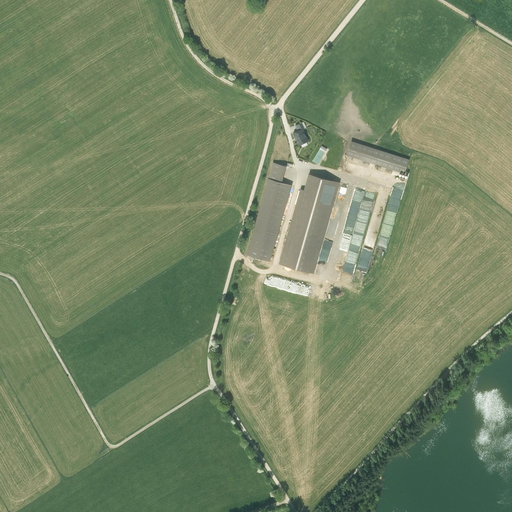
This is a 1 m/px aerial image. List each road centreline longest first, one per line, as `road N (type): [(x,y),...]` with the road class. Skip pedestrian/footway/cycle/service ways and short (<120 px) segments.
road 1 (track): [(213,385),(114,450),(18,286),(0,275)]
road 2 (track): [(511,307),(312,511)]
road 3 (track): [(213,385),(211,339),(275,109)]
road 4 (track): [(170,0),(193,55),(275,109)]
road 5 (track): [(275,109),(363,0)]
road 6 (track): [(287,498),(213,385)]
